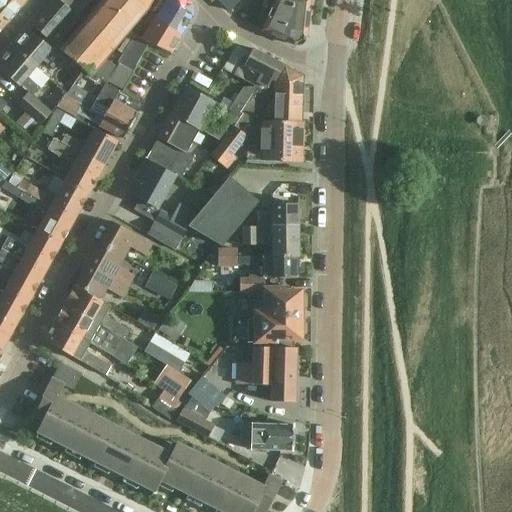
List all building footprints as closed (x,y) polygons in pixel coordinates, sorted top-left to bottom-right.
[(0,0),(0,29),(25,0),(0,0)] [(80,17),(78,15),(60,0),(53,0),(32,26),(55,46),(80,17)] [(91,0),(60,0),(78,15),(91,0)] [(92,73),(113,48),(148,8),(152,0),(102,0),(61,48),(92,73)] [(152,15),(155,17),(182,34),(192,15),(191,5),(186,0),(166,0),(158,13),(155,11),(152,15)] [(309,0),(276,0),(263,29),(296,46),(306,41),(309,0)] [(117,51),(113,48),(92,73),(107,82),(108,81),(123,90),(137,65),(148,45),(171,53),(182,34),(155,17),(142,39),(130,32),(117,51)] [(50,48),(28,29),(13,46),(36,65),(42,58),(52,67),(61,57),(50,48)] [(267,89),(277,79),(285,65),(252,47),(251,51),(236,44),(223,70),(234,75),(234,74),(254,84),(252,88),(250,87),(242,88),(231,108),(233,109),(245,116),(239,123),(235,128),(241,132),(245,127),(273,89),(267,89)] [(0,69),(20,86),(20,85),(29,92),(18,105),(42,125),(52,113),(32,96),(48,77),(34,66),(36,65),(13,46),(0,61),(0,69)] [(277,79),(273,119),(303,121),(304,74),(285,65),(277,79)] [(77,112),(80,114),(123,139),(142,104),(121,92),(119,91),(105,83),(91,109),(64,94),(57,107),(74,117),(77,112)] [(172,114),(199,129),(223,141),(228,136),(207,123),(207,122),(218,102),(188,86),(172,114)] [(64,113),(57,108),(43,133),(50,138),(64,113)] [(245,116),(233,109),(228,118),(239,123),(245,116)] [(159,137),(186,152),(199,129),(172,114),(159,137)] [(245,127),(241,132),(247,137),(251,133),(262,129),(261,149),(247,148),(247,159),(302,160),(303,123),(303,121),(273,119),(263,118),(263,121),(248,126),(245,127)] [(54,138),(53,139),(103,167),(117,141),(93,128),(85,144),(66,133),(61,142),(54,138)] [(236,158),(232,155),(247,137),(243,134),(235,128),(228,136),(223,141),(223,142),(210,156),(226,169),(236,158)] [(159,137),(146,160),(176,176),(181,179),(194,156),(186,152),(159,137)] [(90,191),(103,167),(53,139),(47,150),(73,164),(66,178),(90,191)] [(158,208),(176,176),(146,160),(128,191),(158,208)] [(230,177),(190,225),(224,243),(259,201),(230,177)] [(64,182),(57,195),(48,190),(46,193),(22,179),(17,188),(5,181),(74,220),(88,195),(64,182)] [(61,245),(74,220),(5,181),(2,188),(46,213),(36,231),(61,245)] [(258,212),(258,226),(258,227),(274,226),(274,224),(282,224),(282,220),(299,220),(299,203),(273,203),(273,212),(258,212)] [(134,227),(140,218),(122,208),(117,217),(134,227)] [(154,221),(182,236),(188,224),(161,209),(154,221)] [(258,226),(243,226),(243,245),(273,245),(273,257),(298,256),(300,256),(299,220),(282,220),(282,224),(274,224),(274,226),(258,227),(258,226)] [(111,221),(99,244),(121,256),(127,246),(143,254),(149,242),(111,221)] [(175,247),(182,236),(154,221),(148,233),(175,247)] [(8,237),(1,249),(45,273),(58,248),(34,235),(27,247),(8,237)] [(99,244),(87,265),(125,287),(132,274),(116,265),(121,256),(99,244)] [(236,248),(220,248),(220,265),(235,265),(235,257),(236,257),(236,248)] [(31,298),(45,273),(1,249),(0,251),(0,262),(15,270),(7,284),(31,298)] [(251,265),(251,277),(264,277),(298,276),(298,256),(273,257),(236,257),(235,257),(235,265),(251,265)] [(120,297),(125,287),(87,265),(75,287),(97,300),(104,288),(120,297)] [(246,318),(247,343),(278,343),(278,339),(302,339),(302,289),(284,290),(284,286),(264,286),(264,277),(251,277),(241,277),(241,292),(252,292),(252,299),(254,299),(255,318),(246,318)] [(165,280),(158,293),(169,299),(176,286),(165,280)] [(188,292),(212,292),(212,283),(194,283),(188,292)] [(65,305),(121,337),(125,339),(129,331),(104,317),(110,307),(97,300),(75,287),(65,305)] [(5,288),(0,297),(0,316),(16,326),(30,301),(5,288)] [(65,305),(55,323),(90,343),(115,357),(119,349),(115,347),(121,337),(65,305)] [(158,318),(144,310),(137,322),(151,330),(158,318)] [(16,326),(0,316),(0,348),(3,350),(16,326)] [(90,343),(55,323),(45,341),(106,377),(112,367),(85,352),(90,343)] [(150,342),(144,351),(167,365),(168,364),(178,371),(183,363),(150,342)] [(295,348),(257,347),(257,363),(237,363),(236,384),(272,384),(272,401),(294,402),(295,348)] [(184,375),(191,380),(195,383),(206,366),(196,359),(184,375)] [(83,417),(54,402),(63,386),(73,391),(81,374),(61,364),(61,363),(60,362),(33,416),(44,421),(38,432),(67,447),(83,417)] [(178,400),(191,380),(184,375),(178,371),(168,364),(167,365),(155,384),(178,400)] [(189,393),(211,411),(216,405),(217,406),(225,397),(202,377),(189,393)] [(178,401),(163,391),(157,400),(152,407),(169,419),(181,402),(178,401)] [(227,399),(222,406),(229,411),(234,403),(227,399)] [(214,425),(183,409),(176,422),(207,438),(214,425)] [(83,417),(67,447),(96,462),(112,431),(83,417)] [(240,423),(240,445),(251,445),(251,450),(292,451),(293,425),(252,424),(240,423)] [(125,476),(140,446),(112,431),(96,462),(125,476)] [(140,446),(125,476),(154,491),(160,480),(159,480),(169,460),(140,446)] [(159,480),(160,480),(188,494),(204,464),(175,449),(169,460),(159,480)] [(204,464),(188,494),(217,509),(232,478),(204,464)] [(232,478),(217,509),(223,511),(265,511),(281,480),(270,475),(261,493),(232,478)]
